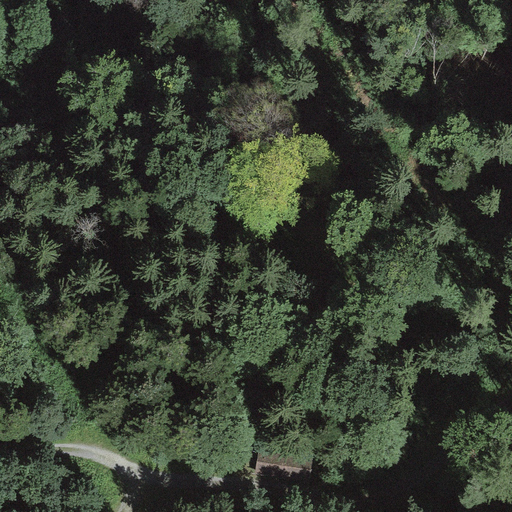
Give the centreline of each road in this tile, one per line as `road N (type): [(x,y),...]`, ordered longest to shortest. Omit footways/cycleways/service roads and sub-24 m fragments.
road 1 (track): [(133,471),(262,473),(367,497),(408,485),(449,439),(511,394)]
road 2 (track): [(0,454),(83,442),(133,471)]
